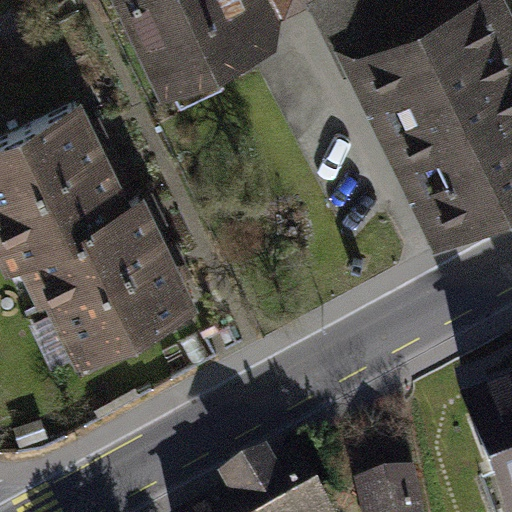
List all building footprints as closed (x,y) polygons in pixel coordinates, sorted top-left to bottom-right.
[(246,0),(135,0),(171,75),(262,33),(246,0)] [(313,0),(344,64),(371,51),(453,218),(511,189),(511,62),(481,0),(313,0)] [(75,101),(0,136),(0,201),(100,152),(75,101)] [(100,152),(0,201),(0,213),(20,255),(33,248),(125,202),(100,152)] [(125,202),(33,248),(57,297),(163,246),(138,196),(125,202)] [(163,246),(57,297),(83,349),(188,299),(163,246)] [(511,511),(511,401),(472,417),(507,511),(511,511)] [(233,499),(209,511),(320,511),(293,464),(271,477),(264,465),(226,487),(233,499)] [(412,511),(405,481),(366,490),(371,511),(412,511)]
